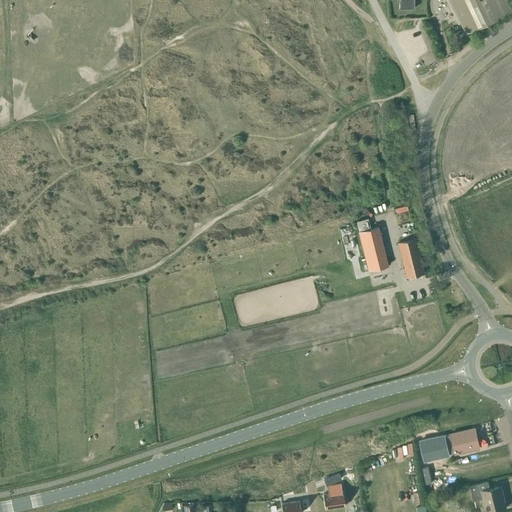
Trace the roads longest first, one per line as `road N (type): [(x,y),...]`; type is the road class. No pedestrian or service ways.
road 1 (secondary): [(469,369),(0,511)]
road 2 (unclassified): [(491,335),(440,249),(424,147),(455,74),(511,30)]
